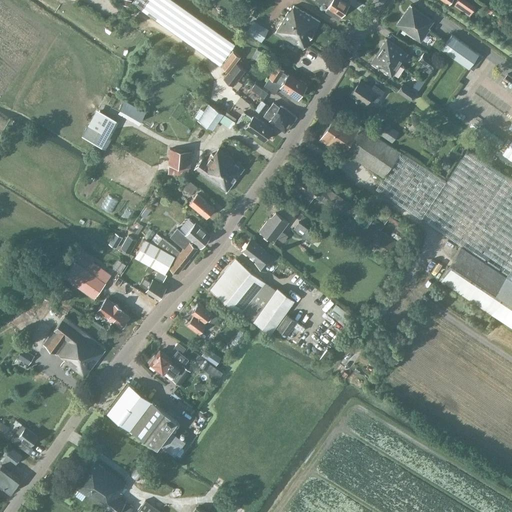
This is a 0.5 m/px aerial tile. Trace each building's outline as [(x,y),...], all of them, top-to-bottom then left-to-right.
[(220,66),(232,50),(235,44),(172,0),(149,0),(142,10),(220,66)] [(338,20),(348,5),(341,0),(314,0),(322,5),(323,2),(329,6),(325,11),(338,20)] [(466,0),(456,0),(456,1),(453,6),(466,15),(468,11),(472,14),(476,8),(472,6),(473,5),(466,0)] [(411,3),(396,24),(420,42),(431,27),(429,26),(434,19),(411,3)] [(303,49),(320,22),(293,6),(289,13),(288,12),(275,33),(303,49)] [(253,21),(246,32),(262,41),(269,30),(253,21)] [(453,32),(441,49),(468,68),(480,51),(453,32)] [(386,39),(379,51),(399,65),(407,53),(386,39)] [(233,51),(221,66),(228,71),(240,57),(233,51)] [(399,65),(379,51),(371,62),(391,76),(399,65)] [(437,61),(424,53),(419,60),(432,69),(437,61)] [(480,54),(468,67),(471,69),(483,57),(480,54)] [(244,65),(240,62),(238,65),(236,63),(223,79),(233,86),(245,70),(242,67),(244,65)] [(274,94),(280,85),(286,88),(284,90),(291,94),(292,92),(299,97),(306,86),(305,86),(306,84),(300,80),(299,82),(292,78),(282,71),(283,69),(277,65),(263,87),(274,94)] [(507,90),(511,83),(489,70),(485,77),(507,90)] [(376,103),(384,92),(374,85),(371,88),(360,80),(350,95),(365,105),(369,98),(376,103)] [(264,97),(268,92),(255,83),(252,88),(264,97)] [(411,100),(416,93),(403,84),(398,91),(411,100)] [(472,95),(467,106),(494,119),(499,108),(472,95)] [(262,115),(268,106),(261,100),(254,109),(262,115)] [(118,112),(139,123),(145,112),(124,101),(118,112)] [(273,102),(269,107),(263,116),(285,132),(296,116),(281,105),(279,107),(273,102)] [(198,120),(210,128),(216,119),(229,128),(234,122),(209,105),(198,120)] [(81,136),(92,141),(106,149),(111,139),(109,138),(118,122),(96,110),(81,136)] [(236,123),(244,128),(245,129),(246,128),(264,140),(272,129),(253,116),(252,118),(244,112),(236,123)] [(378,131),(374,128),(370,125),(366,130),(361,126),(358,130),(336,115),(319,139),(342,155),(344,151),(383,177),(400,152),(375,136),(378,131)] [(380,135),(391,143),(398,133),(386,125),(380,135)] [(511,140),(503,154),(511,160),(511,140)] [(189,167),(192,167),(194,151),(184,150),(170,148),(168,165),(169,165),(168,173),(188,175),(189,167)] [(213,155),(211,154),(206,162),(202,159),(194,169),(226,192),(244,168),(218,148),(213,155)] [(446,182),(400,152),(383,177),(376,189),(461,246),(506,276),(511,267),(511,179),(468,150),(446,182)] [(441,174),(446,168),(436,159),(430,165),(441,174)] [(291,182),(296,186),(295,186),(296,187),(291,194),(308,205),(317,191),(318,191),(315,196),(326,204),(327,202),(343,214),(350,204),(321,184),(319,188),(297,173),(291,182)] [(198,187),(189,180),(183,188),(191,195),(198,187)] [(206,217),(214,208),(197,193),(189,203),(206,217)] [(376,212),(373,217),(365,229),(357,223),(349,218),(344,225),(352,230),(349,235),(370,248),(385,258),(396,239),(381,230),(387,220),(392,223),(394,220),(389,216),(391,213),(383,208),(381,211),(376,208),(374,211),(376,212)] [(283,242),(288,235),(281,231),(288,222),(275,213),(268,222),(267,221),(259,231),(273,241),(276,237),(283,242)] [(200,247),(210,235),(195,222),(185,234),(177,228),(170,236),(183,248),(188,241),(189,241),(190,242),(192,240),(200,247)] [(293,229),(312,244),(318,236),(298,222),(293,229)] [(114,228),(107,241),(116,245),(122,232),(114,228)] [(188,241),(183,248),(180,252),(162,237),(162,238),(156,233),(150,242),(146,240),(145,239),(135,257),(159,270),(155,277),(163,282),(166,276),(166,275),(166,274),(165,273),(168,266),(178,273),(197,248),(190,242),(189,241),(188,241)] [(127,252),(136,239),(128,234),(119,247),(127,252)] [(250,239),(242,250),(256,261),(255,261),(266,270),(275,258),(250,239)] [(511,267),(506,276),(461,246),(439,280),(511,327),(511,267)] [(81,249),(74,260),(107,281),(114,269),(81,249)] [(240,314),(265,282),(235,258),(210,290),(240,314)] [(94,298),(105,283),(75,261),(64,277),(94,298)] [(159,298),(166,287),(153,279),(150,282),(144,277),(139,284),(146,288),(146,289),(159,298)] [(287,334),(296,321),(286,314),(280,323),(279,322),(294,300),(277,288),(254,321),(271,333),(275,326),(287,334)] [(114,303),(108,299),(99,311),(121,327),(129,316),(120,309),(121,308),(115,303),(114,303)] [(30,326),(45,331),(53,305),(38,301),(30,326)] [(204,322),(206,320),(211,325),(217,316),(199,303),(191,313),(194,315),(186,324),(199,334),(207,324),(204,322)] [(90,352),(84,348),(92,338),(65,316),(43,344),(57,354),(58,353),(65,358),(69,353),(75,358),(77,356),(83,361),(90,352)] [(237,347),(246,334),(240,330),(232,343),(237,347)] [(312,333),(308,337),(316,345),(320,340),(312,333)] [(84,376),(106,348),(92,338),(84,348),(90,352),(83,361),(77,356),(75,358),(69,353),(65,358),(63,360),(84,376)] [(34,356),(23,349),(22,348),(17,357),(29,365),(34,356)] [(323,362),(329,351),(323,348),(317,358),(323,362)] [(183,366),(188,360),(177,351),(171,359),(160,351),(150,364),(163,374),(165,371),(174,377),(172,379),(179,385),(190,371),(183,366)] [(160,443),(176,455),(187,441),(170,429),(177,420),(129,383),(107,412),(129,429),(157,446),(160,443)] [(198,418),(188,412),(185,417),(202,426),(208,415),(202,412),(198,418)] [(19,436),(15,434),(11,439),(21,446),(24,441),(30,445),(37,436),(25,427),(19,436)] [(16,464),(22,456),(9,446),(3,454),(16,464)] [(107,511),(129,511),(133,508),(118,498),(122,492),(120,491),(125,483),(90,459),(72,485),(109,510),(107,511)] [(0,486),(9,493),(20,479),(1,465),(0,467),(0,486)] [(136,511),(162,511),(145,500),(136,511)]
